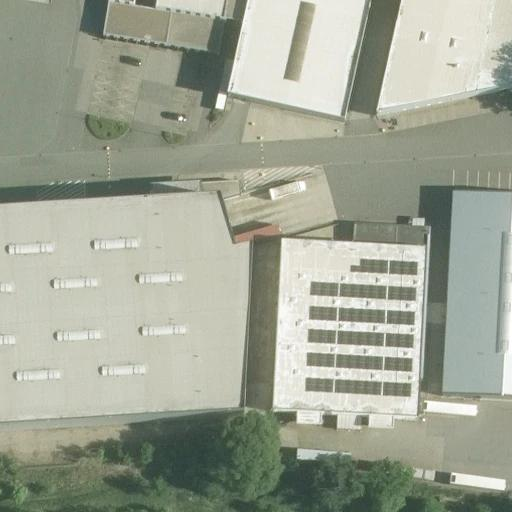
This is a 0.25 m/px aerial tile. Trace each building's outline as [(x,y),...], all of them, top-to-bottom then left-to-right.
[(105,0),(104,11),(130,15),(132,0),(105,0)] [(228,0),(155,0),(153,16),(224,28),(228,0)] [(249,0),(227,103),(344,124),(371,0),(249,0)] [(511,0),(396,0),(371,120),(511,92),(511,0)] [(194,203),(0,214),(0,433),(242,417),(252,249),(234,255),(220,203),(240,197),(239,184),(194,187),(194,203)] [(511,198),(453,196),(452,214),(450,247),(446,317),(444,350),(441,397),(501,400),(511,400),(511,198)] [(393,231),(354,228),(352,248),(392,250),(393,231)] [(423,232),(393,231),(392,250),(425,252),(425,239),(422,239),(423,232)] [(352,248),(281,244),(272,415),(418,422),(420,384),(419,384),(425,252),(392,250),(352,248)]
